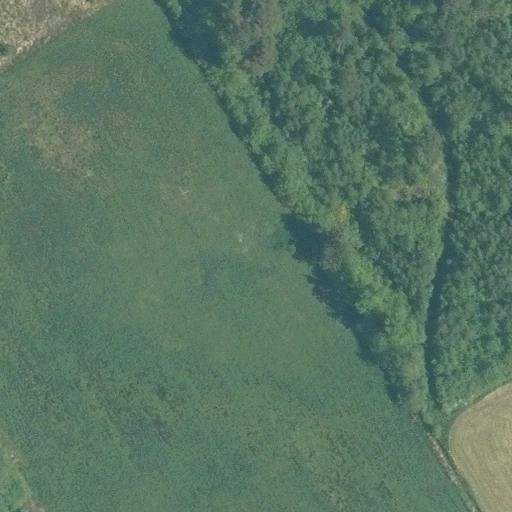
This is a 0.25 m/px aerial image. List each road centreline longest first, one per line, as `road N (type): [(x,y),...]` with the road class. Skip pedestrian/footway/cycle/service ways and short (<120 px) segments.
road 1 (track): [(159,0),(397,401),(409,411),(427,404)]
road 2 (track): [(351,0),(433,125),(453,188),(421,348),(427,404)]
